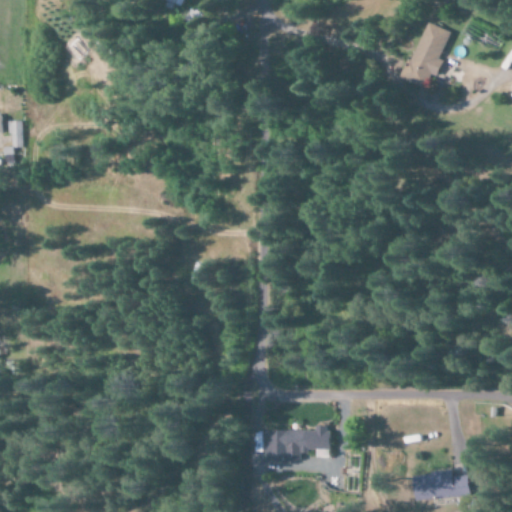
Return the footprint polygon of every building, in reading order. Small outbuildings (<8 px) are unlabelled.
[(479,41),(484,29),(465,21),(460,32),(479,41)] [(438,59),(450,32),(426,22),(401,78),(420,87),(426,73),(435,76),(441,60),(438,59)] [(21,121),(8,121),(8,147),(21,147),(21,121)] [(265,430),(264,462),(280,462),(280,459),(298,459),(298,451),(327,451),(327,426),(313,426),(313,431),(265,430)] [(411,474),(413,500),(467,497),(465,476),(451,477),(451,472),(411,474)]
